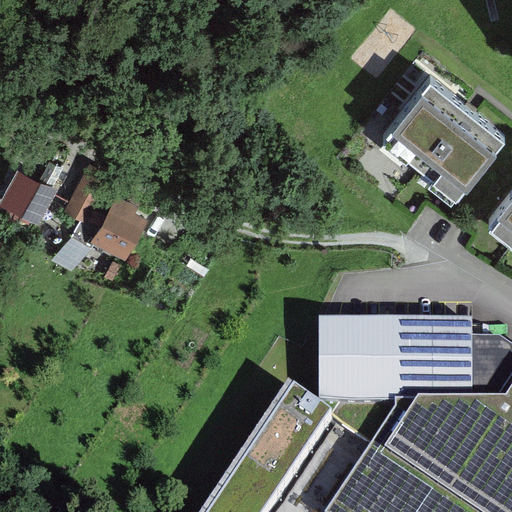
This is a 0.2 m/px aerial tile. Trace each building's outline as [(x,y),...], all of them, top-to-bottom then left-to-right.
[(501,138),(428,82),(385,138),(459,194),(501,138)] [(90,162),(65,210),(88,222),(113,174),(90,162)] [(0,202),(23,214),(39,222),(57,187),(41,179),(18,167),(0,201),(0,202)] [(511,192),(491,218),(511,235),(511,192)] [(139,209),(118,197),(92,242),(127,261),(150,221),(136,213),(139,209)] [(511,511),(511,358),(492,346),(462,343),(462,328),(306,329),(307,399),(317,408),(331,409),(326,421),(363,446),(329,511),(511,511)] [(262,511),(320,426),(273,395),(193,511),(262,511)]
